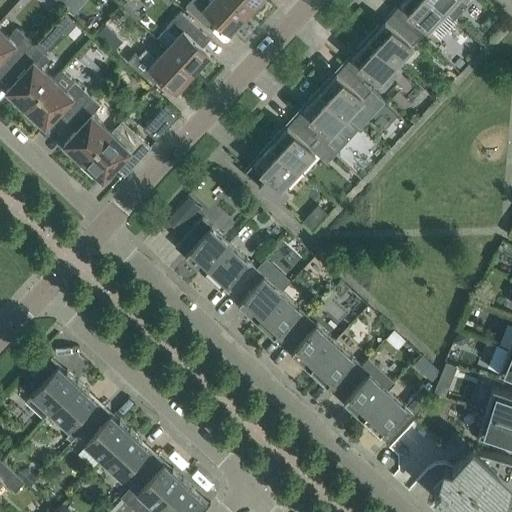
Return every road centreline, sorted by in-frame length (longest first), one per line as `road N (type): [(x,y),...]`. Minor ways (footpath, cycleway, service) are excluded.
road 1 (residential): [(101,225),(415,511)]
road 2 (residential): [(101,225),(316,0)]
road 3 (residential): [(245,483),(38,298)]
road 4 (residential): [(101,225),(0,129)]
